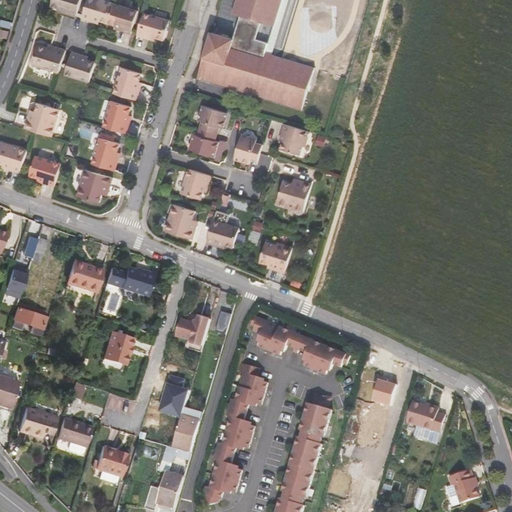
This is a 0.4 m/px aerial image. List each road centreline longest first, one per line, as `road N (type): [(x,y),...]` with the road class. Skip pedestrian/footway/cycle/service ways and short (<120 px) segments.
road 1 (residential): [(255,288),(478,392),(511,481)]
road 2 (residential): [(124,236),(195,0)]
road 3 (residential): [(255,288),(234,330),(186,502)]
road 4 (residential): [(125,420),(141,407),(184,261)]
road 5 (residential): [(0,192),(124,236)]
